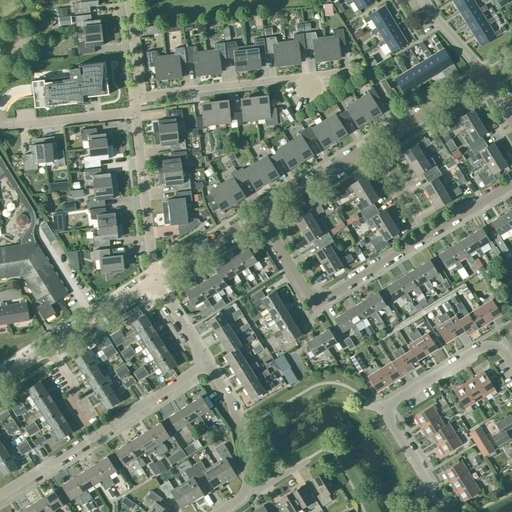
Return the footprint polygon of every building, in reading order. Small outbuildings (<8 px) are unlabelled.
[(98,3),(102,2),(102,0),(79,0),(80,2),(73,4),(74,14),(90,12),(89,6),(98,5),(98,3)] [(373,0),(347,0),(346,1),(348,5),(354,1),(359,10),(374,0),(373,0)] [(452,0),(458,8),(458,10),(473,1),(474,0),(452,0)] [(480,13),(486,9),(484,5),(478,9),(473,1),(458,10),(466,22),(480,13)] [(371,19),(376,27),(376,28),(391,18),(384,6),(363,19),(365,23),(371,19)] [(57,9),(58,16),(67,15),(66,8),(57,9)] [(492,17),(485,21),(480,13),(466,22),(473,34),(488,25),(488,24),(494,21),(498,18),(496,15),(492,17)] [(75,16),(76,26),(83,26),(84,34),(106,32),(105,21),(100,22),(100,19),(91,20),(90,14),(75,16)] [(58,18),(59,25),(71,24),(70,16),(58,18)] [(384,39),(384,40),(399,30),(391,18),(376,28),(376,27),(370,31),(373,35),(379,32),(384,39)] [(181,23),(162,25),(163,33),(182,30),(181,23)] [(163,33),(162,25),(145,27),(146,35),(163,33)] [(499,29),(493,33),(488,25),(473,34),(481,46),(501,33),(499,29)] [(264,28),(265,35),(272,35),(271,27),(264,28)] [(343,29),(333,30),(333,37),(325,38),(327,60),(338,59),(337,56),(340,56),(339,45),(345,44),(343,29)] [(353,33),(357,39),(364,35),(360,29),(353,33)] [(406,43),(399,30),(384,40),(384,39),(378,43),(380,47),(386,43),(391,52),(406,43)] [(84,42),(78,44),(79,54),(95,52),(94,46),(103,45),(102,42),(107,42),(106,32),(84,34),(84,42)] [(317,39),(315,32),(305,33),(307,49),(313,48),(314,59),(317,59),(317,61),(327,60),(325,38),(317,39)] [(293,34),(293,41),(285,42),(288,65),(298,63),(298,61),(300,61),(299,50),(305,49),(303,33),(293,34)] [(285,42),(277,43),(275,37),(265,38),(267,53),(273,53),(275,64),(277,63),(277,66),(288,65),(285,42)] [(254,39),(253,46),(245,47),(248,69),(258,68),(258,66),(260,65),(259,54),(265,54),(264,38),(254,39)] [(245,47),(238,48),(236,41),(226,42),(227,58),(234,57),(235,68),(237,68),(238,70),(248,69),(245,47)] [(208,74),(219,73),(218,70),(221,70),(219,59),(226,58),(224,42),(214,44),(213,50),(206,51),(208,74)] [(440,71),(452,63),(439,43),(436,45),(439,51),(431,56),(440,71)] [(198,52),(196,46),(186,47),(188,63),(194,62),(195,73),(198,73),(198,75),(208,74),(206,51),(198,52)] [(184,47),(174,48),(174,55),(166,56),(169,78),(179,77),(179,75),(181,75),(180,63),(186,63),(184,47)] [(158,57),(156,50),(146,52),(147,67),(154,66),(155,78),(158,77),(158,79),(169,78),(166,56),(158,57)] [(428,78),(440,71),(431,56),(427,50),(424,53),(427,59),(419,64),(428,78)] [(371,54),(365,60),(372,66),(377,60),(371,54)] [(428,78),(419,64),(415,58),(412,60),(415,66),(407,71),(416,86),(428,78)] [(83,102),(83,97),(108,94),(105,62),(78,65),(78,68),(69,69),(70,79),(44,82),(44,79),(32,81),(35,107),(83,102)] [(395,79),(404,93),(416,86),(407,71),(403,65),(399,68),(403,74),(395,79)] [(385,80),(380,83),(386,92),(390,89),(385,80)] [(369,119),(377,114),(375,113),(379,110),(374,101),(379,98),(372,87),(367,91),(368,93),(357,100),(369,119)] [(263,98),(263,96),(254,97),(257,119),(265,118),(266,126),(278,124),(276,108),(269,108),(268,98),(263,98)] [(257,119),(254,97),(245,98),(245,100),(240,101),(242,111),(235,112),(236,119),(237,125),(244,124),(243,121),(257,119)] [(360,122),(361,124),(369,119),(357,100),(345,107),(346,109),(341,113),(345,119),(350,116),(356,125),(360,122)] [(230,120),(236,119),(235,112),(229,113),(228,102),(224,103),(223,101),(214,102),(217,124),(231,122),(230,120)] [(217,124),(214,102),(205,103),(205,105),(201,106),(202,116),(196,117),(197,129),(204,129),(204,126),(217,124)] [(290,122),(296,118),(289,106),(283,110),(290,122)] [(158,120),(158,123),(153,123),(154,133),(177,131),(176,123),(182,121),(181,109),(165,111),(166,119),(158,120)] [(479,121),(472,110),(458,119),(447,126),(451,132),(461,125),(465,130),(479,121)] [(340,122),(345,119),(341,113),(336,116),(335,114),(323,121),(335,140),(343,135),(341,133),(345,131),(340,122)] [(110,130),(123,129),(123,120),(110,121),(110,130)] [(327,145),(335,140),(323,121),(312,128),(310,125),(304,129),(311,140),(316,137),(322,146),(326,143),(327,145)] [(468,136),(464,138),(469,145),(471,148),(471,149),(484,141),(481,136),(486,132),(479,121),(465,130),(468,136)] [(111,145),(110,135),(105,136),(105,133),(96,134),(96,128),(80,130),(81,140),(88,140),(89,148),(111,145)] [(304,129),(299,132),(300,135),(289,142),(301,161),(308,156),(307,154),(311,152),(306,143),(311,140),(304,129)] [(156,144),(160,143),(161,146),(169,145),(170,151),(186,149),(184,139),(178,139),(177,131),(154,133),(156,144)] [(441,135),(445,142),(449,139),(445,133),(441,135)] [(433,141),(437,147),(442,143),(439,137),(433,141)] [(56,142),(53,142),(53,138),(42,139),(45,161),(53,160),(55,167),(65,166),(63,150),(57,151),(56,142)] [(409,164),(423,156),(420,150),(431,144),(427,138),(416,145),(416,144),(402,153),(409,164)] [(32,140),(33,145),(30,145),(31,154),(22,155),(24,170),(37,169),(37,162),(45,161),(42,139),(32,140)] [(500,154),(493,143),(487,146),(484,141),(471,149),(478,160),(482,157),(485,163),(500,154)] [(289,142),(277,149),(278,151),(273,155),(277,161),(282,158),(288,167),(292,164),(293,166),(301,161),(289,142)] [(108,159),(108,156),(112,156),(111,145),(89,148),(90,156),(83,158),(84,168),(100,166),(99,160),(108,159)] [(450,153),(454,159),(461,155),(457,149),(450,153)] [(181,170),(180,163),(187,161),(186,151),(170,153),(171,159),(162,160),(162,162),(158,163),(159,173),(181,170)] [(492,174),(507,165),(500,154),(485,163),(488,168),(477,175),(481,180),(484,186),(495,179),(492,174)] [(277,161),(273,155),(268,158),(267,156),(255,163),(267,182),(274,177),(273,175),(277,173),(272,164),(277,161)] [(424,177),(438,169),(431,158),(427,161),(423,156),(409,164),(415,176),(421,172),(424,177)] [(0,167),(2,171),(1,172),(0,173),(0,172),(0,179),(2,178),(3,177),(4,176),(5,175),(28,213),(29,214),(29,215),(29,217),(30,218),(30,219),(30,220),(30,221),(29,223),(29,224),(29,225),(28,226),(28,227),(27,228),(26,229),(25,231),(23,232),(22,234),(21,236),(21,238),(20,240),(20,242),(19,244),(19,246),(25,244),(35,242),(34,241),(34,239),(33,237),(33,236),(33,234),(32,232),(33,231),(33,229),(33,227),(34,226),(34,224),(35,222),(35,221),(35,219),(35,217),(34,216),(34,214),(33,212),(33,211),(0,157),(0,167)] [(445,165),(448,169),(456,165),(453,160),(445,165)] [(243,182),(248,178),(254,188),(258,185),(259,187),(267,182),(255,163),(243,170),(242,167),(236,171),(243,182)] [(115,175),(110,175),(110,173),(101,174),(100,168),(85,170),(86,179),(93,180),(94,188),(116,185),(115,175)] [(204,171),(207,177),(213,173),(210,168),(204,171)] [(238,185),(243,182),(236,171),(235,169),(229,173),(232,177),(221,184),(232,203),(240,198),(239,196),(243,194),(238,185)] [(429,197),(443,188),(440,183),(445,180),(438,169),(424,177),(428,183),(422,186),(429,197)] [(182,178),(181,170),(159,173),(160,183),(165,183),(165,185),(174,184),(175,190),(190,189),(189,179),(182,178)] [(371,187),(364,176),(350,185),(350,186),(339,193),(343,198),(353,191),(357,197),(371,187)] [(232,203),(221,184),(209,191),(210,193),(205,196),(209,203),(214,199),(220,209),(223,206),(225,208),(232,203)] [(112,196),(117,195),(116,185),(94,188),(94,196),(88,197),(88,201),(86,201),(87,208),(105,206),(104,199),(113,198),(112,196)] [(372,202),(378,198),(371,187),(357,197),(360,202),(356,204),(363,215),(376,207),(372,202)] [(457,187),(447,194),(443,188),(429,197),(436,209),(450,200),(450,199),(461,193),(457,187)] [(83,189),(71,190),(72,197),(83,196),(83,189)] [(167,199),(167,202),(162,203),(164,213),(186,210),(185,202),(192,200),(190,191),(175,192),(176,198),(167,199)] [(330,198),(334,203),(339,200),(336,194),(330,198)] [(315,223),(311,217),(322,211),(319,205),(308,211),(294,220),(301,232),(315,223)] [(119,215),(115,215),(114,213),(106,214),(105,207),(89,209),(90,219),(97,220),(98,227),(120,225),(119,215)] [(392,220),(385,209),(379,213),(376,207),(363,215),(370,226),(374,224),(377,229),(392,220)] [(165,223),(170,223),(170,225),(177,224),(179,236),(176,237),(176,238),(201,223),(201,222),(200,222),(198,219),(187,218),(186,210),(164,213),(165,223)] [(199,213),(203,220),(209,216),(205,210),(199,213)] [(499,217),(507,230),(511,237),(511,236),(511,229),(511,228),(511,227),(511,214),(509,210),(499,217)] [(50,215),(51,225),(59,224),(58,214),(50,215)] [(507,230),(499,217),(490,222),(494,229),(490,233),(504,255),(509,252),(498,235),(507,230)] [(385,240),(398,232),(392,220),(377,229),(380,234),(369,241),(373,247),(376,252),(388,244),(385,240)] [(318,228),(315,223),(301,232),(307,242),(313,239),(316,244),(313,246),(316,244),(316,245),(329,237),(322,226),(318,228)] [(0,228),(0,225),(0,278),(21,275),(37,302),(42,300),(44,302),(36,307),(44,320),(55,313),(50,305),(68,294),(36,242),(35,242),(25,244),(19,246),(0,248),(0,228)] [(122,235),(120,225),(98,227),(99,235),(93,237),(94,247),(109,245),(109,239),(117,238),(117,236),(122,235)] [(50,242),(55,239),(47,226),(41,229),(50,242)] [(481,228),(470,234),(478,248),(480,247),(487,242),(491,249),(495,256),(500,253),(495,246),(495,247),(490,240),(489,240),(481,228)] [(478,248),(470,234),(459,241),(468,254),(469,253),(476,249),(480,256),(484,254),(480,247),(478,248)] [(319,249),(314,253),(321,264),(335,255),(332,250),(336,248),(329,237),(316,245),(319,249)] [(358,242),(361,247),(367,243),(364,238),(358,242)] [(469,253),(468,254),(459,241),(449,247),(457,261),(458,260),(465,256),(469,263),(473,260),(469,253)] [(261,244),(257,246),(261,254),(265,251),(261,244)] [(439,256),(435,258),(440,265),(443,263),(446,268),(454,262),(459,269),(463,267),(458,260),(457,261),(449,247),(438,254),(439,256)] [(256,261),(248,248),(238,254),(246,268),(247,267),(253,263),(258,270),(262,267),(257,260),(256,261)] [(106,272),(107,280),(122,270),(122,268),(123,268),(122,255),(110,257),(109,249),(93,251),(94,259),(99,259),(101,272),(106,272)] [(321,264),(328,275),(342,267),(342,266),(353,259),(349,253),(338,260),(335,255),(321,264)] [(246,268),(238,254),(227,261),(235,274),(236,274),(243,270),(247,276),(251,274),(247,267),(246,268)] [(429,260),(418,266),(426,280),(428,279),(435,274),(439,281),(443,279),(438,272),(437,272),(436,271),(439,269),(435,261),(431,263),(429,260)] [(469,263),(474,270),(478,267),(473,260),(469,263)] [(235,274),(227,261),(215,269),(218,272),(224,281),(232,276),(236,283),(240,281),(236,274),(235,274)] [(428,279),(426,280),(418,266),(407,273),(416,286),(417,285),(424,281),(428,288),(432,286),(428,279)] [(218,272),(207,279),(216,292),(217,291),(224,287),(228,294),(232,291),(228,285),(226,286),(224,282),(224,281),(218,272)] [(416,286),(407,273),(397,280),(405,293),(406,292),(413,288),(417,295),(421,292),(417,285),(416,286)] [(216,292),(207,279),(197,286),(205,299),(206,298),(213,294),(218,301),(222,298),(217,291),(216,292)] [(247,280),(242,283),(247,290),(252,287),(247,280)] [(406,292),(405,293),(397,280),(386,286),(387,289),(384,291),(387,296),(390,294),(394,300),(400,296),(402,299),(405,298),(407,301),(411,299),(406,292)] [(205,299),(197,286),(185,293),(194,306),(202,300),(207,307),(198,312),(202,318),(214,310),(206,298),(205,299)] [(267,309),(267,310),(281,302),(274,291),(265,296),(261,290),(250,297),(256,306),(262,302),(267,309)] [(377,292),(366,298),(374,312),(376,311),(383,307),(387,314),(391,311),(386,304),(385,304),(377,292)] [(457,295),(451,299),(455,304),(460,301),(457,295)] [(374,312),(366,298),(355,305),(364,318),(365,317),(372,313),(379,325),(383,322),(376,311),(374,312)] [(491,320),(501,314),(492,299),(482,305),(491,320)] [(419,304),(421,308),(428,304),(425,300),(419,304)] [(26,302),(6,306),(9,323),(29,320),(26,302)] [(267,309),(260,313),(262,317),(269,313),(273,320),(274,321),(288,313),(281,302),(267,310),(267,309)] [(365,317),(364,318),(355,305),(345,312),(353,325),(354,324),(361,320),(365,327),(369,324),(365,317)] [(482,326),(491,320),(482,305),(473,311),(482,326)] [(0,324),(9,323),(6,306),(0,306),(0,324)] [(431,311),(435,317),(441,314),(437,307),(431,311)] [(473,332),(482,326),(473,311),(468,314),(464,307),(459,310),(464,317),(463,317),(473,332)] [(233,313),(236,318),(242,315),(238,309),(233,313)] [(220,312),(207,320),(214,331),(228,323),(228,325),(235,320),(233,317),(226,321),(220,312)] [(354,324),(353,325),(345,312),(334,319),(342,332),(350,326),(357,338),(361,335),(354,324)] [(436,328),(445,343),(460,333),(451,318),(450,319),(446,312),(437,317),(442,324),(436,328)] [(280,330),(281,332),(294,324),(288,313),(274,321),(273,320),(267,324),(269,328),(276,324),(280,330)] [(133,314),(125,319),(127,323),(130,321),(131,323),(137,333),(150,325),(143,315),(137,319),(133,314)] [(460,333),(464,331),(467,335),(473,332),(463,317),(458,320),(456,315),(451,318),(460,333)] [(414,321),(417,325),(424,321),(421,316),(414,321)] [(234,334),(235,336),(242,331),(250,326),(247,322),(233,332),(228,325),(228,323),(214,331),(221,342),(234,334)] [(280,330),(273,335),(275,339),(276,338),(282,334),(288,343),(301,335),(294,324),(281,332),(280,330)] [(140,346),(156,335),(150,325),(137,333),(141,339),(137,341),(140,346)] [(328,329),(317,336),(326,349),(327,348),(334,344),(338,351),(342,348),(337,341),(337,342),(328,329)] [(409,335),(413,342),(412,343),(421,358),(437,348),(427,333),(421,337),(417,330),(409,335)] [(228,353),(237,347),(237,348),(241,345),(242,346),(249,342),(253,339),(250,335),(246,338),(239,342),(235,336),(234,334),(221,342),(228,353)] [(151,353),(163,345),(156,335),(140,346),(143,349),(147,347),(151,353)] [(124,336),(114,342),(116,346),(127,340),(124,336)] [(331,355),(327,348),(326,349),(317,336),(306,343),(314,356),(323,351),(327,357),(331,355)] [(349,337),(343,340),(349,349),(354,346),(349,337)] [(412,343),(407,345),(410,350),(405,353),(414,368),(420,365),(417,360),(421,358),(412,343)] [(114,348),(112,344),(101,350),(104,354),(114,348)] [(252,349),(255,354),(263,348),(260,344),(252,349)] [(153,366),(169,355),(163,345),(151,353),(154,359),(150,361),(153,366)] [(133,350),(130,346),(120,352),(123,357),(133,350)] [(405,353),(401,346),(392,352),(397,358),(396,359),(405,374),(414,368),(405,353)] [(230,367),(244,358),(245,360),(252,355),(249,352),(242,356),(237,348),(237,347),(228,353),(223,356),(230,367)] [(106,359),(117,352),(114,348),(104,354),(106,359)] [(270,351),(274,359),(281,355),(276,348),(270,351)] [(135,354),(133,350),(123,357),(125,361),(135,354)] [(97,359),(95,355),(90,357),(86,351),(73,359),(80,369),(97,359)] [(288,354),(281,358),(285,364),(291,360),(288,354)] [(164,373),(176,365),(169,355),(153,366),(155,370),(159,367),(164,373)] [(237,377),(250,369),(252,371),(259,366),(256,362),(249,367),(245,360),(244,358),(230,367),(237,377)] [(99,371),(95,365),(100,363),(97,359),(80,369),(86,379),(99,371)] [(405,374),(396,359),(386,365),(396,380),(405,374)] [(127,368),(124,364),(114,371),(117,375),(127,368)] [(396,380),(386,365),(377,371),(386,385),(396,380)] [(146,370),(143,366),(133,373),(136,377),(146,370)] [(119,379),(129,372),(127,368),(117,375),(119,379)] [(237,377),(244,388),(258,379),(259,381),(265,377),(263,373),(256,378),(252,371),(250,369),(237,377)] [(148,374),(146,370),(136,377),(138,380),(148,374)] [(110,379),(107,375),(103,377),(99,371),(86,379),(93,390),(110,379)] [(386,385),(377,371),(367,377),(377,391),(386,385)] [(484,372),(473,378),(485,396),(491,392),(492,395),(496,393),(494,390),(495,389),(484,372)] [(133,378),(123,384),(126,389),(136,382),(133,378)] [(473,378),(464,384),(475,402),(485,396),(473,378)] [(108,385),(112,383),(110,379),(93,390),(99,400),(112,392),(108,385)] [(258,379),(244,388),(251,399),(264,391),(265,392),(272,388),(270,384),(263,389),(259,381),(258,379)] [(46,391),(39,381),(27,389),(31,395),(27,398),(29,402),(46,391)] [(464,384),(453,391),(464,408),(475,402),(464,384)] [(40,409),(52,401),(46,391),(29,402),(32,406),(36,403),(40,409)] [(500,394),(504,401),(509,398),(505,391),(500,394)] [(106,410),(118,402),(112,392),(99,400),(106,410)] [(200,396),(190,403),(198,416),(200,415),(206,411),(211,418),(212,421),(216,418),(214,416),(215,415),(210,408),(209,409),(200,396)] [(14,412),(24,405),(22,401),(11,408),(14,412)] [(46,420),(59,412),(52,401),(40,409),(43,415),(39,418),(42,422),(46,420)] [(189,422),(196,418),(200,425),(204,422),(200,415),(198,416),(190,403),(181,409),(189,422)] [(440,407),(443,411),(449,408),(447,403),(440,407)] [(24,405),(14,412),(17,416),(27,409),(24,405)] [(438,416),(432,406),(414,417),(420,427),(438,416)] [(189,432),(193,429),(189,422),(181,409),(168,417),(176,430),(185,425),(189,432)] [(7,410),(0,414),(0,420),(9,414),(7,410)] [(46,420),(52,430),(65,422),(59,412),(46,420)] [(511,417),(510,414),(495,424),(499,431),(491,436),(497,446),(509,438),(506,433),(511,428),(511,417)] [(431,435),(444,426),(438,416),(420,427),(427,437),(431,435)] [(16,424),(14,421),(4,427),(6,431),(16,424)] [(37,425),(34,421),(24,428),(27,432),(37,425)] [(59,440),(71,432),(65,422),(52,430),(59,440)] [(169,437),(160,422),(148,430),(163,453),(168,450),(164,444),(163,445),(161,442),(169,437)] [(431,435),(437,444),(455,433),(448,423),(444,426),(431,435)] [(19,429),(16,424),(6,431),(9,435),(19,429)] [(29,436),(39,429),(37,425),(27,432),(29,436)] [(479,426),(469,433),(483,456),(494,450),(479,426)] [(163,453),(148,430),(137,437),(146,451),(154,446),(156,449),(155,450),(159,456),(163,453)] [(443,455),(461,444),(455,433),(437,444),(443,455)] [(43,435),(33,442),(36,446),(46,439),(43,435)] [(146,451),(137,437),(126,444),(141,467),(145,464),(141,458),(140,459),(138,456),(146,451)] [(197,440),(184,449),(187,455),(201,446),(197,440)] [(29,445),(26,441),(16,447),(19,451),(29,445)] [(126,444),(115,451),(124,465),(132,460),(134,463),(133,464),(137,470),(141,467),(126,444)] [(215,449),(222,459),(213,464),(224,482),(235,474),(226,460),(232,457),(223,444),(215,449)] [(31,449),(29,445),(19,451),(21,455),(31,449)] [(0,448),(0,462),(9,457),(3,447),(0,448)] [(167,457),(172,464),(186,456),(181,448),(167,457)] [(9,457),(0,462),(0,470),(3,475),(16,467),(12,461),(16,458),(13,454),(9,457)] [(115,471),(106,457),(95,464),(110,487),(114,484),(110,478),(109,479),(107,476),(115,471)] [(206,469),(201,460),(191,466),(199,478),(204,474),(213,488),(224,482),(213,464),(206,469)] [(461,461),(443,472),(449,482),(467,471),(461,461)] [(110,487),(95,464),(84,471),(93,485),(101,480),(103,483),(102,484),(106,490),(110,487)] [(191,466),(184,471),(189,479),(181,484),(192,502),(203,495),(194,481),(199,478),(191,466)] [(478,470),(480,474),(487,471),(484,466),(478,470)] [(93,485),(84,471),(73,478),(88,501),(92,499),(88,493),(87,493),(85,490),(93,485)] [(449,482),(455,492),(473,481),(467,471),(449,482)] [(324,472),(315,478),(313,479),(321,493),(316,496),(322,506),(331,500),(327,494),(335,490),(324,472)] [(73,478),(61,485),(70,500),(78,494),(80,497),(79,498),(83,504),(88,501),(73,478)] [(181,484),(173,489),(168,480),(160,486),(167,497),(172,494),(181,509),(192,502),(181,484)] [(455,492),(462,502),(480,491),(473,481),(455,492)] [(307,505),(310,509),(318,504),(311,493),(307,496),(301,486),(291,492),(301,509),(307,505)] [(146,511),(168,511),(158,504),(162,499),(151,490),(145,499),(152,505),(146,511)] [(55,511),(54,510),(62,505),(53,491),(41,498),(50,511),(55,511)] [(301,511),(302,511),(291,492),(281,499),(288,511),(285,511),(301,511)] [(103,500),(107,506),(112,503),(108,497),(103,500)] [(34,511),(50,511),(41,498),(30,505),(34,511)] [(83,505),(86,511),(87,511),(92,509),(87,502),(83,505)]
